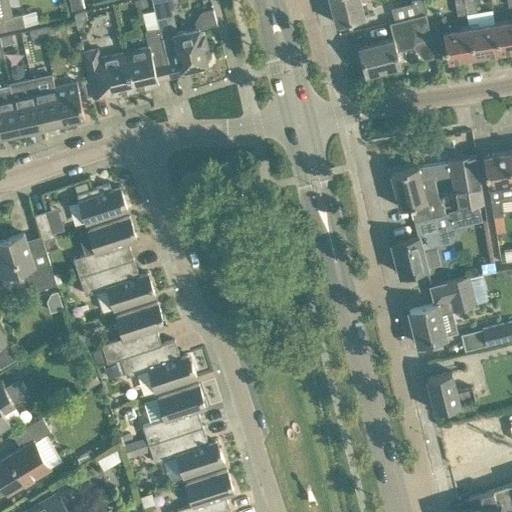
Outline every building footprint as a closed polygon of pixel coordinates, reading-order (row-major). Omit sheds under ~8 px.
[(196,27),(177,31),(174,20),(170,19),(168,7),(171,0),(151,0),(158,26),(170,76),(192,71),(191,66),(207,62),(203,43),(207,42),(204,30),(200,31),(199,26),(196,27)] [(359,0),(330,0),(336,22),(363,15),(359,0)] [(412,0),(416,14),(426,12),(422,0),(412,0)] [(454,0),(457,14),(466,13),(464,0),(454,0)] [(464,0),(466,13),(477,11),(475,0),(464,0)] [(196,27),(199,26),(216,22),(213,8),(201,10),(195,20),(196,27)] [(80,25),(85,14),(84,10),(73,13),(76,26),(80,25)] [(0,30),(25,25),(25,24),(22,13),(22,12),(0,17),(0,30)] [(397,50),(413,46),(415,41),(431,36),(424,12),(389,21),(393,37),(359,46),(365,73),(401,64),(397,50)] [(499,50),(511,47),(511,17),(494,21),(499,50)] [(474,54),(499,50),(494,21),(469,25),(474,54)] [(53,25),(42,27),(44,36),(55,33),(53,25)] [(448,59),(474,54),(469,25),(442,29),(448,59)] [(158,79),(170,76),(158,26),(145,29),(149,45),(124,50),(132,86),(135,86),(137,89),(147,86),(148,83),(156,81),(157,84),(159,84),(158,79)] [(31,39),(43,36),(41,27),(29,30),(31,39)] [(13,42),(12,34),(0,36),(0,37),(1,44),(13,42)] [(132,86),(124,50),(99,56),(97,47),(83,50),(94,95),(106,93),(107,96),(109,95),(108,92),(117,90),(119,93),(129,90),(130,87),(132,86)] [(53,73),(32,78),(42,125),(64,120),(56,85),(53,73)] [(32,78),(10,83),(21,130),(42,125),(32,78)] [(56,85),(64,120),(84,115),(77,80),(56,85)] [(10,83),(0,85),(0,134),(21,130),(10,83)] [(413,160),(448,155),(445,133),(409,139),(413,160)] [(511,177),(507,150),(483,154),(488,184),(490,197),(501,196),(511,193),(511,177)] [(476,152),(448,157),(449,160),(451,174),(456,208),(460,207),(484,202),(476,152)] [(414,220),(445,212),(442,196),(438,197),(426,200),(421,178),(451,174),(449,160),(418,165),(391,172),(399,206),(410,204),(414,220)] [(86,221),(95,218),(127,208),(120,185),(111,188),(109,182),(77,192),(79,198),(79,199),(86,221)] [(490,197),(493,215),(494,222),(503,221),(502,214),(503,213),(501,196),(490,197)] [(418,235),(392,242),(400,273),(427,266),(422,248),(452,241),(456,234),(454,226),(464,223),(460,207),(456,208),(448,210),(449,211),(445,212),(416,220),(414,220),(418,235)] [(43,238),(54,235),(46,209),(34,213),(43,238)] [(79,275),(133,257),(128,240),(137,237),(129,215),(88,228),(95,249),(73,257),(79,275)] [(31,290),(57,282),(41,234),(39,235),(40,235),(43,242),(28,246),(24,232),(0,239),(0,276),(25,268),(27,274),(26,274),(31,290)] [(133,257),(79,275),(85,293),(95,290),(102,309),(113,305),(114,307),(155,294),(148,271),(139,274),(133,257)] [(476,302),(477,302),(470,274),(429,285),(433,302),(409,309),(417,343),(446,335),(440,312),(476,303),(476,302)] [(51,291),(47,299),(50,310),(63,306),(57,289),(51,291)] [(120,357),(161,342),(156,326),(163,324),(160,315),(162,315),(157,301),(116,314),(123,335),(101,343),(102,345),(91,349),(96,362),(106,359),(107,361),(120,357)] [(511,337),(511,319),(482,327),(486,344),(511,337)] [(0,366),(19,355),(9,340),(0,325),(0,366)] [(120,357),(126,375),(148,368),(155,389),(196,375),(192,361),(190,361),(188,353),(180,356),(175,338),(161,342),(120,357)] [(118,362),(105,366),(109,378),(122,374),(118,362)] [(426,376),(435,410),(475,400),(472,385),(456,389),(452,370),(426,376)] [(14,401),(27,393),(25,388),(26,387),(22,381),(21,382),(18,377),(4,385),(1,379),(0,379),(0,426),(10,420),(2,408),(14,401)] [(126,450),(203,425),(197,408),(204,405),(202,397),(203,397),(199,382),(158,396),(165,417),(143,424),(146,436),(124,444),(126,450)] [(0,480),(7,492),(47,468),(31,442),(51,430),(42,415),(13,433),(21,447),(0,459),(0,480)] [(128,457),(151,450),(154,460),(176,453),(183,475),(224,461),(220,447),(218,447),(216,439),(208,442),(203,425),(126,450),(128,457)] [(91,449),(77,457),(81,462),(94,454),(91,449)] [(170,511),(226,511),(231,510),(225,494),(234,491),(226,468),(185,482),(192,503),(170,510),(170,511)] [(511,511),(511,481),(468,497),(471,508),(458,511),(511,511)] [(90,511),(85,503),(70,511),(60,495),(44,505),(41,500),(20,511),(90,511)]
